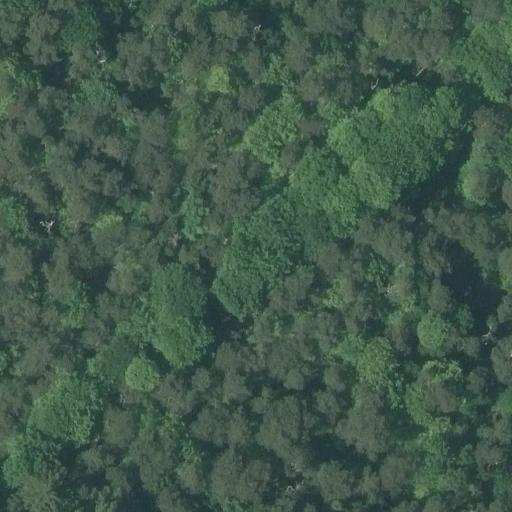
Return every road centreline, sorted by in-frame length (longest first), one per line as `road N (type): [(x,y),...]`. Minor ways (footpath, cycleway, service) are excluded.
road 1 (track): [(511,45),(357,176),(119,339),(21,421)]
road 2 (unknown): [(251,511),(150,499),(21,421)]
